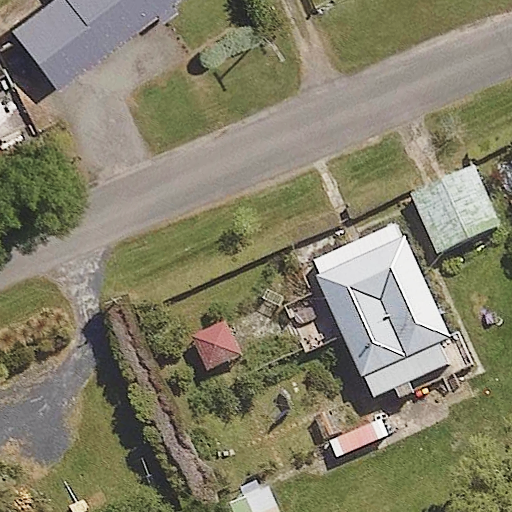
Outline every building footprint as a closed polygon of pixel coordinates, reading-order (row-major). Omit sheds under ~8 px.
[(50,88),(147,16),(153,24),(170,11),(164,3),(168,0),(44,0),(6,29),(50,88)] [(503,223),(478,164),(414,191),(439,250),(503,223)] [(376,396),(397,386),(402,396),(419,388),(414,378),(462,356),(400,222),(314,262),(376,396)] [(242,353),(228,320),(194,335),(208,368),(242,353)] [(330,439),(339,461),(387,440),(377,419),(330,439)] [(242,484),(245,492),(224,501),(228,511),(280,511),(268,482),(264,474),(242,484)]
